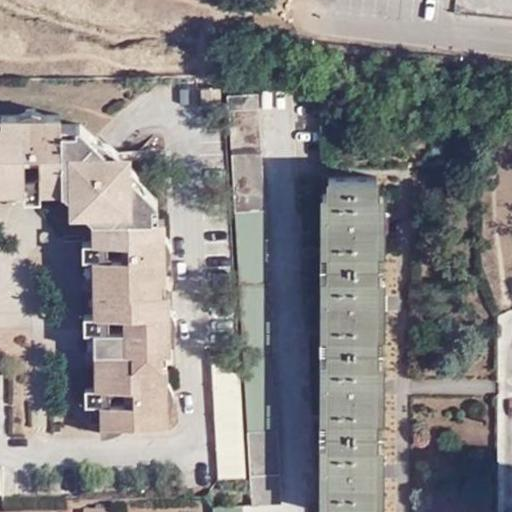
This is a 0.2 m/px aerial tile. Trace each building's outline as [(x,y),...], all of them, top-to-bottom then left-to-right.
[(245,73),(215,74),(216,80),(216,83),(217,103),(233,352),(241,474),(242,491),(271,489),(245,73)] [(198,104),(217,103),(216,83),(197,84),(198,104)] [(94,301),(95,311),(122,311),(122,325),(96,326),(95,334),(99,334),(100,377),(96,376),(96,386),(119,385),(120,399),(97,399),(97,423),(164,421),(162,347),(166,347),(164,286),(160,286),(159,214),(152,214),(152,195),(119,162),(99,184),(88,173),(94,167),(100,173),(107,167),(101,160),(108,152),(75,121),(57,121),(57,111),(0,112),(0,181),(11,181),(13,182),(13,183),(13,184),(22,184),(22,156),(36,156),(37,184),(44,183),(45,181),(59,180),(64,180),(94,209),(95,215),(96,228),(93,228),(94,238),(117,238),(117,251),(94,252),(94,261),(97,262),(97,276),(90,275),(90,288),(98,288),(98,301),(94,301)] [(362,161),(314,161),(316,497),(362,497),(362,161)] [(89,214),(89,216),(95,215),(94,209),(64,180),(59,180),(58,187),(60,188),(89,214)] [(0,189),(22,189),(22,184),(13,184),(13,183),(13,182),(11,181),(0,181),(0,189)] [(89,252),(90,275),(97,276),(97,262),(94,261),(94,252),(89,252)] [(90,311),(95,311),(94,301),(98,301),(98,288),(90,288),(90,311)] [(214,476),(241,474),(233,352),(207,353),(214,476)] [(205,492),(205,511),(234,511),(234,491),(205,492)]
